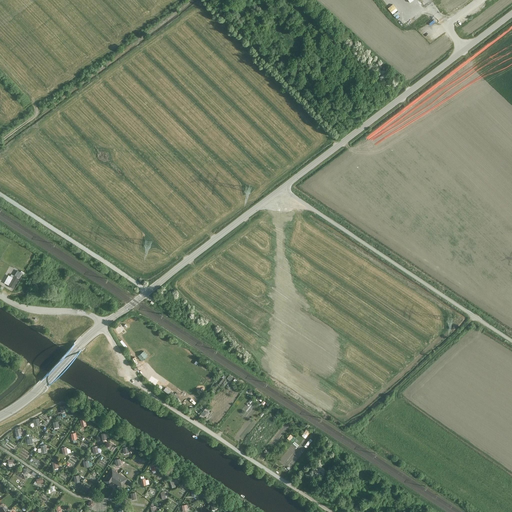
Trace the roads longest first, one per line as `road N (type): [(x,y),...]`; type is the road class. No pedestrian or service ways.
road 1 (track): [(332,511),(138,382),(91,315),(25,309),(0,296)]
road 2 (unclassified): [(282,188),(511,15)]
road 3 (unclassified): [(511,340),(282,188)]
road 4 (unclassified): [(103,323),(282,188)]
road 5 (track): [(0,191),(148,292)]
